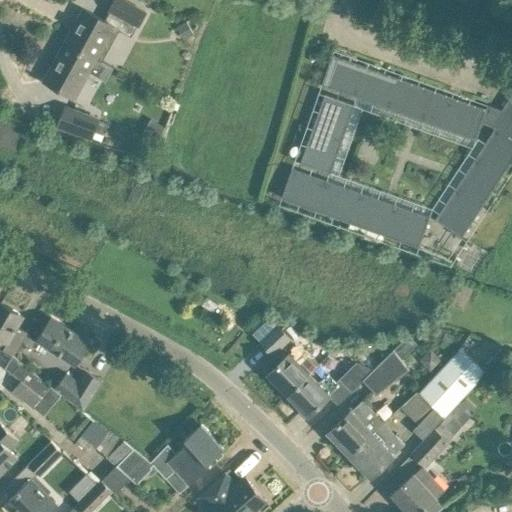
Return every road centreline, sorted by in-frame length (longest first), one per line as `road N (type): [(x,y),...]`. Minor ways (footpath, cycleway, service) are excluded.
road 1 (tertiary): [(321,482),(257,416),(155,335),(0,256)]
road 2 (track): [(389,0),(511,35)]
